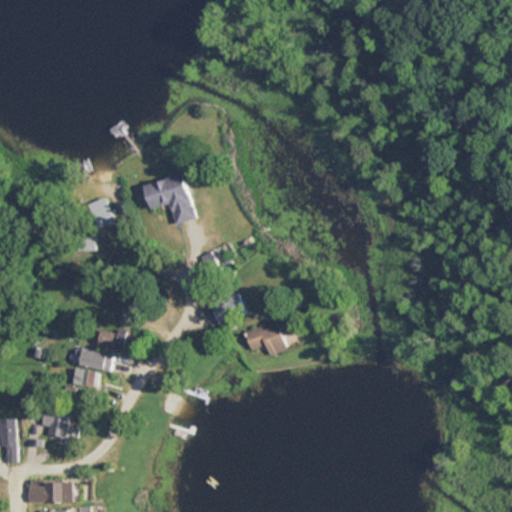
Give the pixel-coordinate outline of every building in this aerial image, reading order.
[(197,219),(185,175),(146,185),(152,209),(172,203),(177,224),(197,219)] [(92,207),(96,228),(114,224),(110,203),(92,207)] [(242,316),(236,297),(212,305),(219,324),(242,316)] [(252,351),(268,346),(271,355),(289,350),(288,345),(301,341),(294,317),(246,330),(252,351)] [(113,368),(112,352),(82,353),(82,369),(113,368)] [(100,372),(76,370),(74,391),(97,394),(100,372)] [(71,412),(50,410),(49,427),(70,429),(71,412)] [(7,462),(18,462),(18,418),(1,418),(1,447),(7,447),(7,462)] [(75,502),(75,482),(30,482),(30,502),(75,502)]
